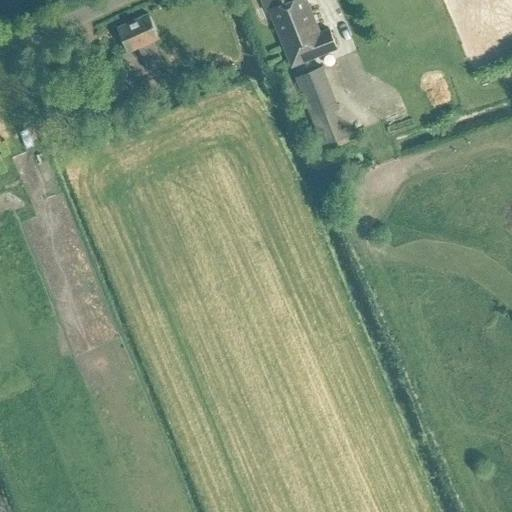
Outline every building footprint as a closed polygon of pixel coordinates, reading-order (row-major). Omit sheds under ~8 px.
[(262,0),(267,11),(269,10),(291,66),(337,47),(329,28),(319,32),(306,0),(262,0)] [(162,63),(153,39),(158,37),(148,13),(117,26),(128,50),(138,46),(147,69),(162,63)] [(78,74),(97,66),(91,53),(72,61),(78,74)] [(305,99),(323,92),(314,67),(295,74),(305,99)] [(95,115),(114,108),(102,78),(83,86),(95,115)] [(26,147),(34,144),(27,128),(19,131),(26,147)]
